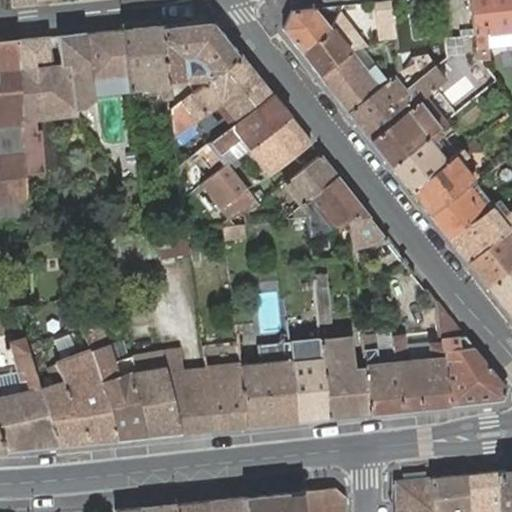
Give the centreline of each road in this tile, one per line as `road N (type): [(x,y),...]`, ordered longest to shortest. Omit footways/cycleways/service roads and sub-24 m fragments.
road 1 (residential): [(511,356),(224,0)]
road 2 (secondary): [(0,485),(370,447)]
road 3 (residential): [(0,22),(186,0)]
road 4 (secondary): [(370,447),(511,434)]
